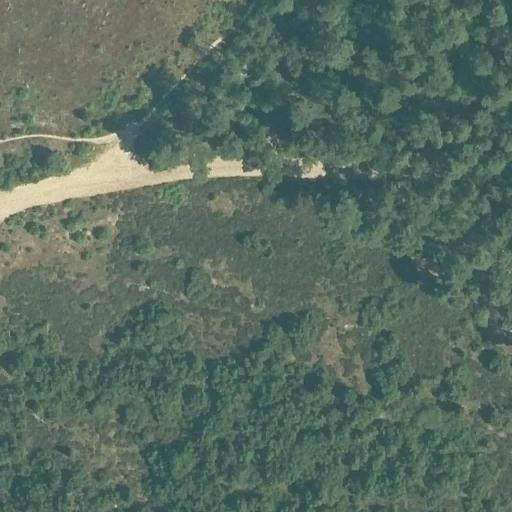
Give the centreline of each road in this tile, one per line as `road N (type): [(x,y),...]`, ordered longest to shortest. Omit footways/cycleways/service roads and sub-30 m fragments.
road 1 (track): [(511,167),(117,176),(0,206)]
road 2 (unknown): [(138,132),(192,126),(511,138)]
